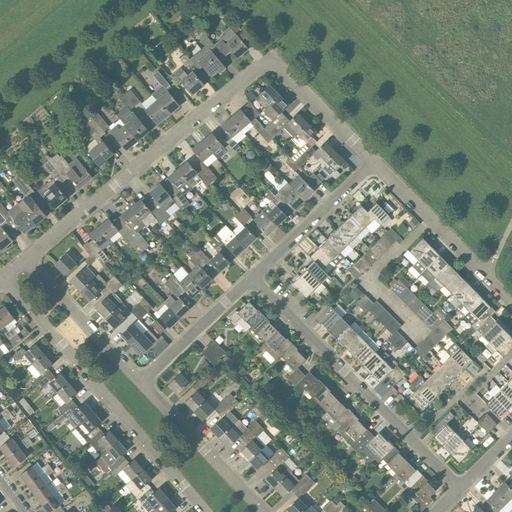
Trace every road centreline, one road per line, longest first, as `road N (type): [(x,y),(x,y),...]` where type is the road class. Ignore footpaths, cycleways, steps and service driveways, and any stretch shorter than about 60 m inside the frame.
road 1 (residential): [(29,262),(270,61)]
road 2 (residential): [(204,511),(5,280)]
road 3 (residential): [(460,488),(253,276)]
road 4 (residential): [(511,297),(374,161)]
road 5 (residential): [(264,511),(141,381)]
road 6 (residential): [(253,276),(374,161)]
road 7 (residential): [(141,381),(29,262)]
road 8 (residential): [(141,381),(253,276)]
road 9 (residential): [(374,161),(270,61)]
